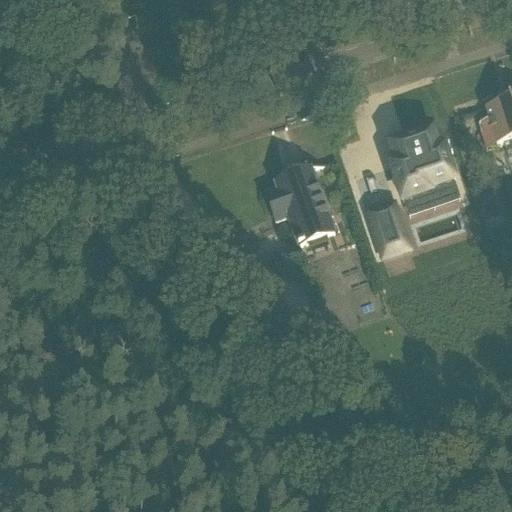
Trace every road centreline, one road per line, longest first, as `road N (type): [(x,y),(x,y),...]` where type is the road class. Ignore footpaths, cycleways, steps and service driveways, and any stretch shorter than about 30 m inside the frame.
road 1 (secondary): [(0,170),(511,1)]
road 2 (track): [(137,125),(148,161),(395,441),(426,511)]
